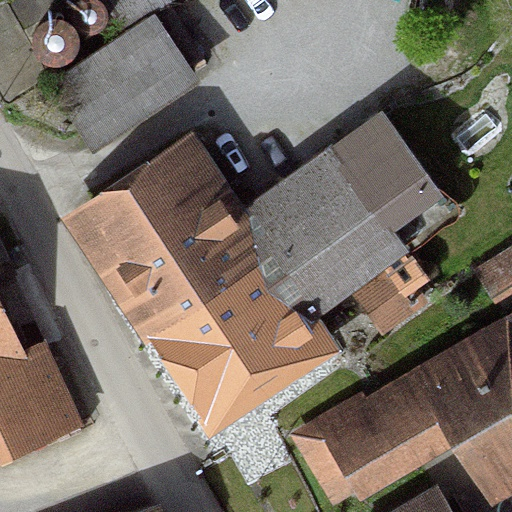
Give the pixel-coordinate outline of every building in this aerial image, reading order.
[(106,0),(124,26),(162,0),(106,0)] [(53,80),(86,132),(183,68),(148,18),(123,32),(53,80)] [(310,310),(449,211),(397,137),(257,238),(310,310)] [(162,327),(217,408),(311,345),(280,302),(275,305),(173,153),(91,208),(167,324),(162,327)] [(508,320),(493,329),(511,362),(511,361),(511,247),(477,269),(508,320)] [(380,278),(358,294),(382,327),(404,310),(380,278)] [(21,351),(0,304),(0,456),(78,422),(41,342),(21,351)] [(477,482),(511,461),(511,361),(511,362),(493,329),(429,367),(435,377),(391,404),(394,408),(362,428),(347,403),(298,434),(325,478),(344,467),(358,489),(450,434),(477,482)] [(453,511),(437,485),(391,511),(453,511)]
